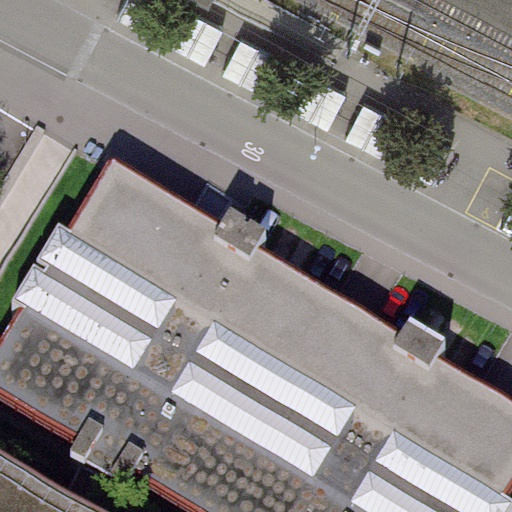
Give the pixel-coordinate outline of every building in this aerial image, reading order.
[(455,150),(167,0),(128,0),(129,1),(119,19),(437,185),(455,150)] [(511,0),(470,0),(511,21),(511,0)] [(511,511),(511,421),(117,181),(0,373),(0,414),(89,468),(133,495),(160,511),(511,511)] [(122,511),(133,495),(89,468),(60,511),(122,511)] [(0,511),(27,511),(0,495),(0,511)]
